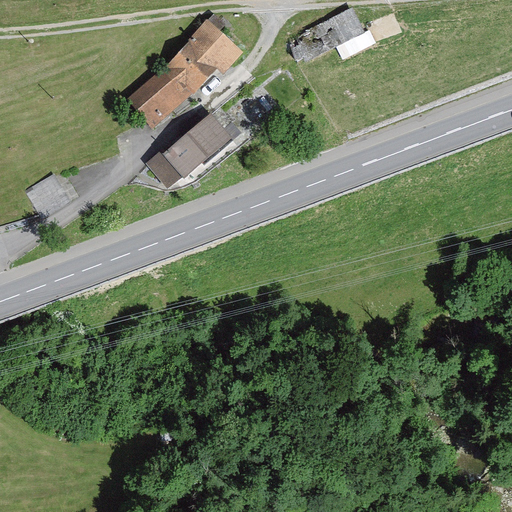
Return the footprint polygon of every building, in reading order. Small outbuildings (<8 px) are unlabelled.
[(366,30),(353,6),(286,41),(296,60),(305,57),(307,60),(366,30)] [(127,98),(153,128),(194,92),(216,65),(223,72),(244,50),(222,28),(226,24),(214,13),(189,38),(190,39),(164,66),(127,98)] [(183,174),(184,176),(233,134),(212,110),(162,153),(160,151),(146,163),(168,187),(183,174)] [(19,146),(0,151),(0,226),(39,215),(19,146)] [(39,215),(43,219),(72,201),(55,173),(25,191),(39,215)]
